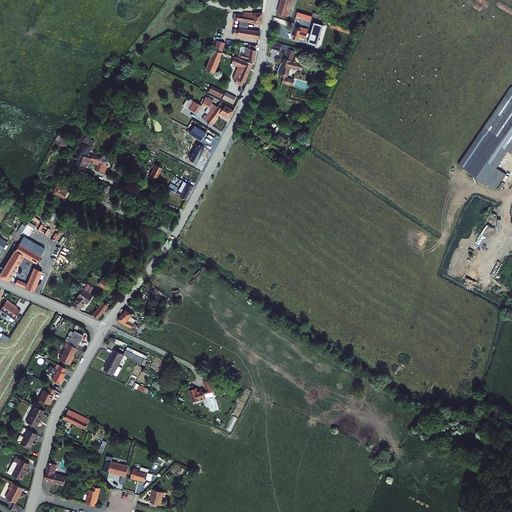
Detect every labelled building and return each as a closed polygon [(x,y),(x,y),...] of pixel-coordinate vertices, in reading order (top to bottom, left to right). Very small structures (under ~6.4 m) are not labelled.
[(280,0),(277,13),(288,16),(292,0),(280,0)] [(237,13),(236,21),(260,25),(261,23),(262,13),(243,12),(243,14),(237,13)] [(298,12),(296,17),(311,22),(311,21),(350,35),(350,36),(355,38),(357,32),(350,30),(351,26),(325,17),(325,16),(313,12),(312,16),(298,12)] [(296,29),(293,39),(298,40),(299,37),(306,39),(309,30),(300,27),(299,30),(296,29)] [(234,29),(233,35),(258,39),(260,31),(238,28),(238,29),(234,29)] [(288,49),(294,51),(295,48),(274,42),(272,49),(281,51),(281,49),(285,50),(285,53),(285,54),(284,58),(286,59),(288,49)] [(244,53),(240,52),(239,52),(237,57),(241,58),(241,57),(248,59),(249,61),(254,63),(256,50),(255,50),(248,48),(246,48),(244,53)] [(214,49),(205,69),(215,73),(220,59),(219,59),(222,52),(214,49)] [(279,71),(278,74),(281,74),(289,76),(291,68),(303,71),(305,64),(293,60),(296,51),(294,51),(288,49),(286,59),(284,58),(283,63),(282,63),(281,65),(279,71)] [(234,57),(231,64),(238,67),(232,79),(236,80),(234,83),(242,86),(243,83),(245,84),(253,64),(236,58),(234,57)] [(284,77),(283,83),(293,86),(295,80),(284,77)] [(211,85),(208,93),(221,99),(224,92),(211,85)] [(511,93),(508,91),(483,128),(511,146),(511,93)] [(207,114),(214,104),(212,103),(213,100),(206,97),(204,99),(202,98),(199,104),(188,98),(183,106),(188,109),(189,108),(197,114),(202,106),(202,105),(208,108),(205,112),(207,114)] [(214,104),(207,114),(206,115),(205,114),(202,119),(211,125),(219,114),(228,119),(230,118),(234,110),(220,102),(217,107),(214,104)] [(172,126),(168,135),(172,137),(170,142),(177,145),(183,132),(177,128),(177,129),(172,126)] [(59,134),(55,140),(57,141),(56,142),(68,150),(70,148),(74,150),(77,146),(59,134)] [(82,142),(92,146),(94,141),(85,137),(82,142)] [(92,146),(82,142),(72,158),(76,160),(73,169),(85,174),(90,160),(91,158),(87,157),(89,154),(92,146)] [(187,150),(185,153),(191,157),(187,165),(190,166),(201,172),(207,160),(187,150)] [(91,158),(90,160),(92,161),(92,163),(97,165),(96,170),(97,171),(105,174),(109,162),(107,161),(108,160),(89,154),(87,157),(91,158)] [(167,156),(162,165),(178,173),(183,164),(167,156)] [(114,162),(109,172),(111,173),(110,176),(114,177),(120,165),(114,162)] [(153,169),(148,178),(155,181),(162,168),(153,164),(151,168),(153,169)] [(161,178),(158,183),(165,187),(167,182),(161,178)] [(170,183),(167,189),(180,197),(186,200),(193,187),(187,183),(183,181),(179,188),(178,190),(177,190),(178,188),(170,183)] [(58,182),(53,191),(54,193),(63,198),(67,192),(67,193),(70,188),(58,182)] [(479,249),(493,255),(503,233),(489,227),(479,249)] [(14,239),(13,241),(17,243),(22,235),(18,233),(17,234),(14,232),(11,237),(14,239)] [(24,238),(20,244),(42,258),(46,251),(24,238)] [(20,244),(0,277),(9,283),(25,256),(38,264),(42,258),(20,244)] [(29,286),(27,290),(34,293),(43,273),(36,270),(29,286)] [(103,280),(99,285),(105,290),(109,285),(103,280)] [(82,293),(73,306),(80,311),(85,305),(86,306),(91,299),(82,293)] [(10,303),(6,300),(0,309),(0,311),(3,314),(1,317),(2,318),(6,321),(8,321),(10,318),(13,320),(20,311),(9,304),(10,303)] [(104,303),(94,316),(99,320),(109,307),(104,303)] [(118,317),(118,319),(127,325),(132,327),(134,325),(128,320),(133,313),(126,307),(118,317)] [(67,336),(65,340),(76,346),(82,335),(74,330),(70,337),(67,336)] [(2,333),(0,335),(0,336),(7,341),(10,337),(2,333)] [(66,347),(59,360),(69,365),(72,359),(70,359),(73,355),(76,348),(66,342),(64,346),(66,347)] [(146,354),(127,345),(125,348),(144,357),(146,354)] [(123,352),(114,347),(103,368),(112,373),(117,364),(123,353),(143,364),(146,359),(144,357),(125,348),(123,352)] [(56,369),(51,379),(60,384),(62,380),(61,379),(64,373),(63,372),(65,368),(56,363),(54,368),(56,369)] [(121,366),(117,364),(112,373),(116,375),(121,366)] [(210,381),(210,378),(203,380),(206,390),(207,392),(213,390),(218,388),(215,379),(210,381)] [(136,382),(133,387),(147,393),(149,388),(136,382)] [(43,389),(38,398),(47,403),(52,394),(54,389),(48,386),(45,391),(43,389)] [(195,387),(189,389),(193,401),(205,397),(203,393),(203,391),(202,389),(196,391),(195,387)] [(33,405),(24,421),(34,426),(43,410),(33,405)] [(68,409),(64,417),(85,428),(89,419),(68,409)] [(231,431),(237,417),(232,415),(226,429),(231,431)] [(26,428),(22,426),(16,436),(15,439),(16,440),(17,442),(18,442),(26,428)] [(26,428),(18,442),(27,447),(30,443),(32,444),(34,440),(32,439),(35,433),(26,428)] [(16,457),(8,472),(21,480),(29,464),(16,457)] [(128,464),(111,460),(108,470),(125,474),(128,464)] [(43,479),(61,484),(64,475),(53,472),(56,463),(49,461),(43,479)] [(147,470),(133,466),(130,476),(145,480),(147,470)] [(13,483),(5,497),(15,503),(23,488),(13,483)] [(86,487),(82,501),(92,504),(96,486),(89,484),(88,487),(86,487)] [(164,490),(154,488),(150,501),(160,503),(164,490)]
